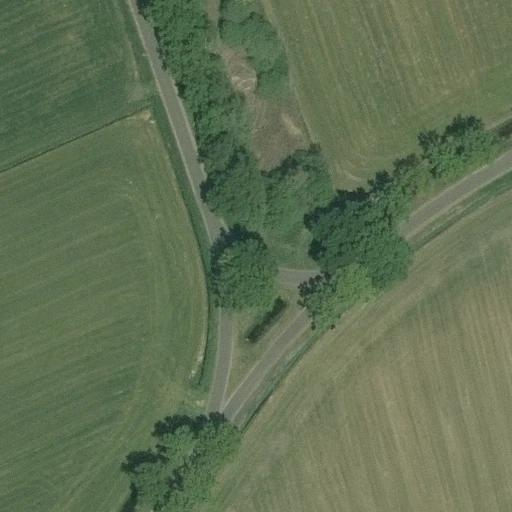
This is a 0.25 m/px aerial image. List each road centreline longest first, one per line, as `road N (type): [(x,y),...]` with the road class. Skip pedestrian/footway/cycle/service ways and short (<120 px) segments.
road 1 (unclassified): [(221,254),(131,0)]
road 2 (unclassified): [(339,281),(445,201),(511,164)]
road 3 (unclassified): [(208,437),(339,281)]
road 4 (unclassified): [(221,254),(221,358),(208,437)]
road 5 (unclassified): [(339,281),(256,271),(221,254)]
